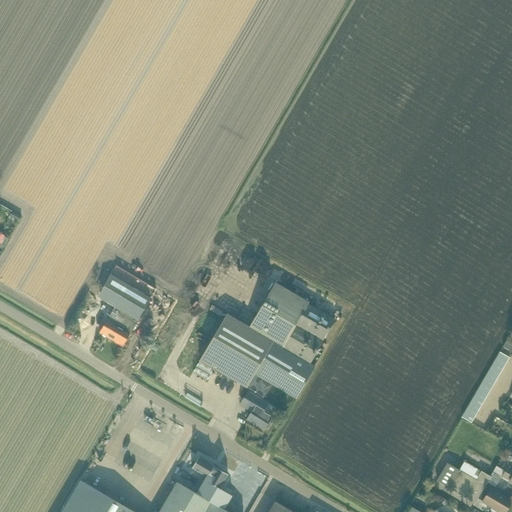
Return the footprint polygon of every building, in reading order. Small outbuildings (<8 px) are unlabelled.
[(13,211),(10,216),(19,221),(22,216),(13,211)] [(256,248),(265,255),(270,250),(261,243),(256,248)] [(123,346),(151,297),(111,274),(98,297),(115,307),(100,332),(116,341),(116,342),(123,346)] [(318,347),(334,319),(274,285),(250,327),(227,314),(200,360),(263,397),(267,390),(271,383),(281,389),(296,397),(314,365),(316,365),(324,350),(318,347)] [(185,337),(189,326),(175,321),(171,332),(185,337)] [(511,351),(511,344),(506,341),(503,346),(511,351)] [(497,357),(507,362),(510,357),(500,352),(497,357)] [(504,367),(507,362),(497,357),(494,362),(504,367)] [(501,372),(504,367),(494,362),(491,367),(501,372)] [(498,377),(501,372),(491,367),(488,372),(498,377)] [(495,382),(498,377),(488,372),(485,377),(495,382)] [(492,387),(495,382),(485,377),(482,382),(492,387)] [(489,392),(492,387),(482,382),(479,387),(489,392)] [(277,396),(281,389),(271,383),(267,390),(277,396)] [(486,398),(489,392),(479,387),(476,392),(486,398)] [(249,391),(242,402),(254,409),(248,419),(265,429),(266,427),(267,427),(270,427),(272,424),(271,421),(270,420),(272,416),(276,409),(268,404),(268,402),(262,399),(249,391)] [(483,403),(486,398),(476,392),(473,397),(483,403)] [(480,408),(483,403),(473,397),(471,402),(480,408)] [(477,413),(480,408),(471,402),(468,407),(477,413)] [(474,418),(477,413),(468,407),(465,412),(474,418)] [(471,423),(474,418),(465,412),(462,417),(471,423)] [(511,451),(511,452),(508,459),(511,461),(511,463),(510,467),(508,465),(501,477),(510,481),(508,485),(511,487),(511,451)] [(200,455),(192,467),(206,476),(204,480),(219,489),(220,487),(228,472),(208,460),(200,455)] [(505,511),(511,500),(490,488),(485,486),(491,477),(465,461),(460,470),(447,462),(436,481),(475,503),(478,498),(482,501),(499,511),(505,511)] [(492,474),(497,478),(502,469),(496,466),(492,474)] [(134,511),(82,481),(80,480),(61,511),(134,511)] [(230,494),(220,487),(219,489),(204,480),(197,492),(222,507),(230,494)] [(230,511),(222,507),(197,492),(178,481),(159,511),(230,511)] [(293,511),(275,501),(268,511),(293,511)]
